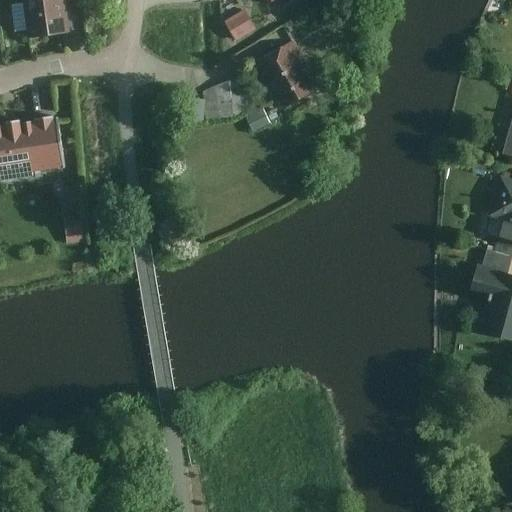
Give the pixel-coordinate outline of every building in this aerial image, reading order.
[(65,0),(25,0),(30,37),(70,32),(65,0)] [(228,21),(241,41),(262,27),(249,7),(228,21)] [(294,40),(251,65),(266,89),(272,85),(287,109),(317,91),(302,67),(308,63),(294,40)] [(242,76),(204,91),(216,123),(254,108),(242,76)] [(259,132),(275,124),(267,108),(251,116),(259,132)] [(60,120),(0,128),(0,176),(67,167),(60,120)] [(511,180),(502,178),(490,217),(504,221),(498,240),(511,243),(511,180)] [(69,216),(70,243),(88,243),(87,215),(69,216)] [(511,276),(478,267),(469,299),(492,305),(485,334),(511,341),(511,276)]
